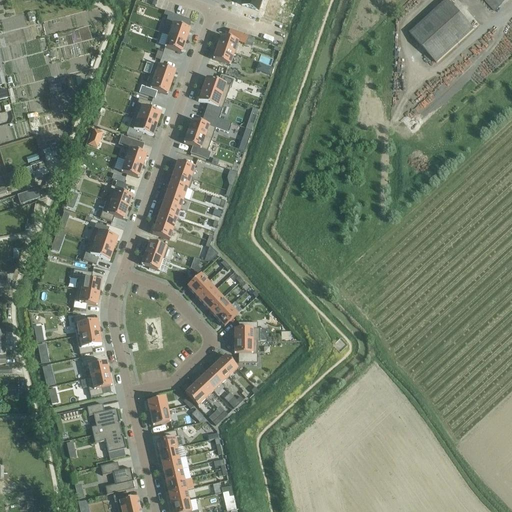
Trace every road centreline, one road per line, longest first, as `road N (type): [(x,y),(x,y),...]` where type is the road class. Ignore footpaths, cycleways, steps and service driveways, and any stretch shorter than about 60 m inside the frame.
road 1 (residential): [(123,272),(212,11)]
road 2 (residential): [(123,272),(167,290),(209,343),(172,382),(127,394)]
road 3 (residential): [(127,394),(109,313),(123,272)]
